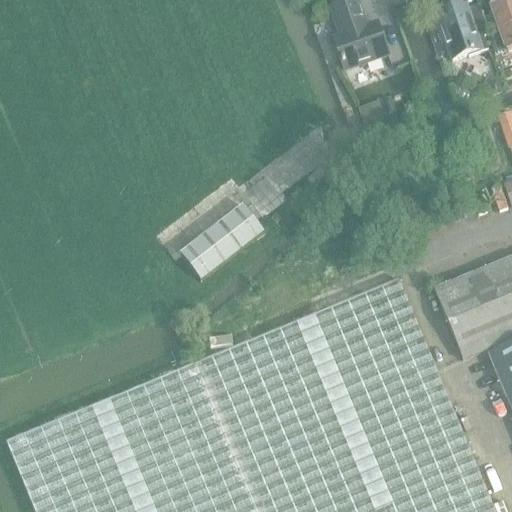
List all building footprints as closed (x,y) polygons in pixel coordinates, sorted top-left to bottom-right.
[(346,0),(336,0),(329,2),(331,7),(332,11),(348,6),(347,2),(346,0)] [(511,0),(491,7),(495,19),(502,39),(493,42),(498,55),(507,52),(508,55),(511,53),(511,0)] [(332,11),(342,38),(335,41),(346,72),(388,57),(381,36),(377,38),(373,27),(367,30),(358,2),(348,6),(332,11)] [(488,52),(484,39),(489,37),(479,8),(467,12),(466,7),(437,18),(452,63),(468,57),(469,59),(488,52)] [(499,81),(490,84),(494,96),(494,98),(503,95),(503,93),(499,81)] [(511,114),(497,119),(508,151),(511,149),(511,114)] [(511,182),(502,186),(511,210),(511,209),(511,182)] [(499,188),(492,191),(500,214),(507,211),(499,188)] [(482,199),(473,202),(478,217),(488,214),(482,199)] [(473,207),(462,211),(464,218),(476,215),(473,207)] [(243,208),(181,257),(181,258),(202,284),(265,236),(243,208)] [(511,261),(435,294),(463,362),(511,341),(511,261)] [(493,511),(399,285),(6,447),(33,511),(493,511)] [(511,414),(511,346),(488,356),(511,414)]
